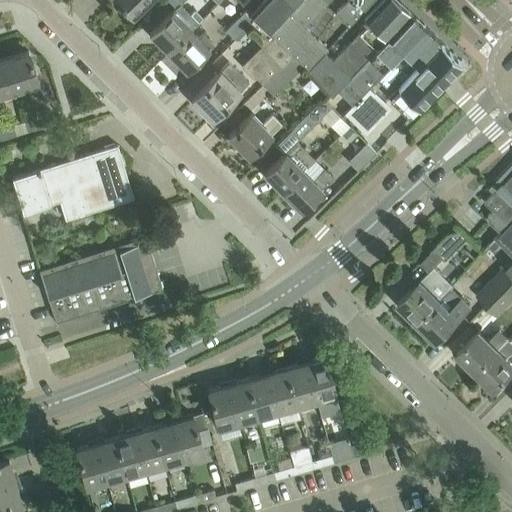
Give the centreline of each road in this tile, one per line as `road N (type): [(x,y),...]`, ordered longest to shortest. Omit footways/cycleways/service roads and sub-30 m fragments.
road 1 (residential): [(306,278),(31,0)]
road 2 (tertiary): [(306,278),(185,348),(0,420)]
road 3 (residential): [(511,481),(306,278)]
road 4 (tertiary): [(306,278),(426,175)]
